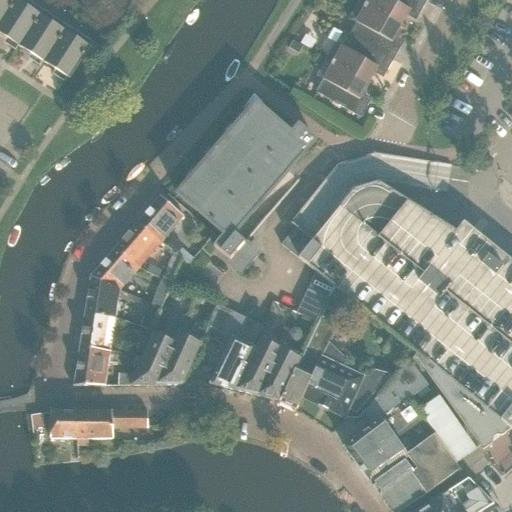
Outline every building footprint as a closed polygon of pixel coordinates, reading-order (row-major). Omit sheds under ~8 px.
[(0,0),(0,24),(15,0),(0,0)] [(0,35),(19,48),(43,11),(25,0),(15,0),(0,24),(0,35)] [(418,17),(426,3),(419,0),(360,0),(358,3),(400,27),(409,11),(418,17)] [(392,42),(400,27),(358,3),(349,19),(358,24),(351,37),(393,61),(401,47),(392,42)] [(44,64),(68,27),(43,11),(19,48),(44,64)] [(82,58),(92,43),(68,27),(44,64),(69,80),(82,58)] [(386,74),(393,61),(351,37),(344,49),(335,44),(326,60),(368,84),(376,69),(386,74)] [(359,99),(368,84),(326,60),(317,76),(326,81),(318,94),(360,118),(368,104),(359,99)] [(291,137),(259,109),(262,106),(254,96),(244,110),(246,114),(235,128),(230,126),(225,133),(227,136),(215,150),(211,148),(205,155),(208,159),(196,173),(192,171),(186,178),(188,182),(176,195),(223,235),(213,247),(240,270),(254,253),(234,235),(314,142),(299,128),(291,137)] [(334,167),(290,223),(312,241),(298,258),(315,273),(307,290),(327,299),(332,287),(413,352),(483,450),(491,442),(491,437),(496,435),(500,437),(511,427),(511,264),(416,186),(447,192),(450,165),(373,155),(334,167)] [(138,222),(161,243),(183,217),(160,197),(138,222)] [(140,267),(161,243),(138,222),(117,247),(140,267)] [(294,227),(280,245),(297,259),(298,258),(312,241),(294,227)] [(172,253),(180,260),(180,258),(188,265),(193,258),(181,248),(183,246),(173,238),(166,246),(173,252),(172,253)] [(120,291),(140,267),(117,247),(91,277),(120,291)] [(171,284),(180,260),(172,253),(164,274),(149,267),(146,273),(161,281),(171,284)] [(115,320),(120,291),(91,277),(85,315),(115,320)] [(170,285),(160,281),(152,300),(156,301),(154,306),(160,309),(170,285)] [(307,290),(296,314),(315,323),(327,299),(307,290)] [(218,331),(228,310),(216,305),(207,326),(218,331)] [(229,336),(239,316),(228,310),(218,331),(229,336)] [(110,351),(115,320),(85,315),(80,349),(110,351)] [(233,338),(252,347),(261,326),(239,316),(229,336),(233,338)] [(314,372),(327,347),(327,346),(338,324),(322,316),(301,359),(300,359),(295,369),(280,402),(296,410),(302,399),(301,398),(314,372)] [(204,337),(228,348),(232,339),(208,327),(204,337)] [(199,345),(178,335),(174,345),(154,336),(131,386),(181,386),(199,345)] [(254,348),(252,347),(233,338),(232,339),(228,348),(210,385),(236,391),(252,358),(250,357),(254,348)] [(257,397),(281,349),(260,339),(255,348),(254,348),(250,357),(252,358),(236,391),(257,397)] [(343,359),(327,347),(314,372),(302,399),(344,419),(347,412),(354,415),(352,417),(353,418),(390,375),(389,374),(388,375),(370,371),(363,379),(342,369),(343,359)] [(104,387),(110,351),(80,349),(74,387),(104,387)] [(295,369),(300,359),(281,349),(257,397),(278,402),(280,402),(295,369)] [(407,456),(434,436),(408,400),(428,386),(409,361),(364,413),(374,426),(343,449),(369,484),(406,457),(407,456)] [(128,386),(133,374),(118,373),(117,386),(128,386)] [(455,464),(475,450),(438,398),(418,412),(455,464)] [(73,420),(73,413),(50,412),(50,440),(78,440),(77,420),(73,420)] [(77,420),(78,440),(113,440),(112,429),(147,429),(147,413),(111,413),(111,412),(77,413),(73,413),(73,420),(77,420)] [(41,415),(30,417),(32,428),(43,427),(41,415)] [(417,471),(379,497),(389,511),(400,511),(425,496),(425,495),(459,470),(434,436),(407,456),(417,471)] [(369,484),(379,497),(417,471),(407,456),(406,457),(369,484)] [(468,480),(491,502),(502,490),(479,464),(470,473),(468,480)] [(476,511),(479,510),(491,502),(468,480),(417,511),(476,511)]
